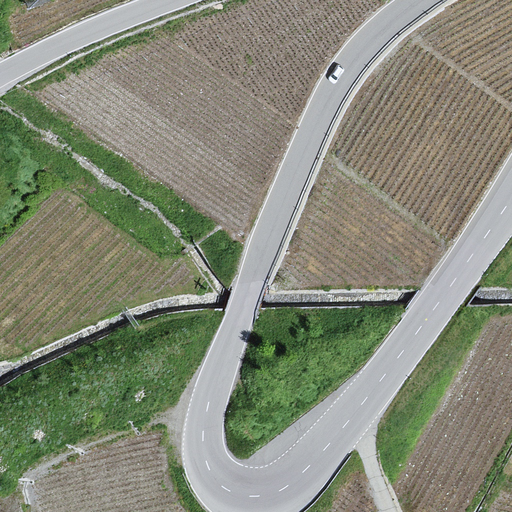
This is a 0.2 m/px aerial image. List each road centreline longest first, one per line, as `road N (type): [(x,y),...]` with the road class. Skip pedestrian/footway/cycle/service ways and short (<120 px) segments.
road 1 (tertiary): [(511,196),(389,368),(281,489),(237,495),(205,461),(208,403),(310,140),(342,73),(388,21),(420,0)]
road 2 (track): [(205,414),(154,420),(55,457),(28,480),(32,511)]
road 3 (tertiary): [(171,0),(0,75)]
